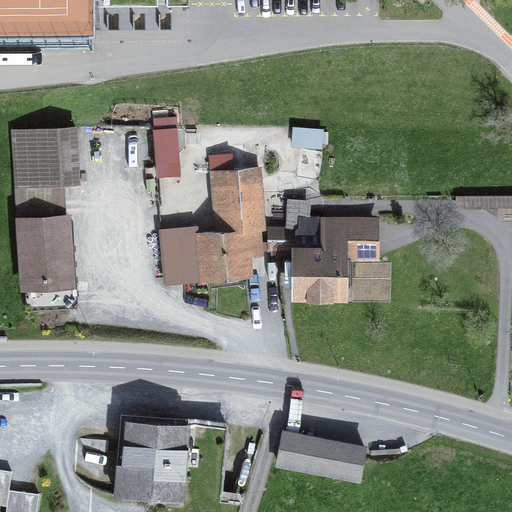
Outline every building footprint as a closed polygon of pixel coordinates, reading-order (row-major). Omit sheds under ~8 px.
[(0,0),(0,48),(90,48),(90,38),(89,0),(0,0)] [(76,129),(16,133),(19,184),(64,181),(80,180),(76,129)] [(175,158),(173,130),(156,131),(157,159),(175,158)] [(228,152),(210,154),(212,172),(230,170),(228,152)] [(230,170),(212,172),(218,232),(259,229),(264,228),(258,167),(230,170)] [(19,184),(22,223),(66,220),(64,181),(19,184)] [(501,220),(511,220),(511,196),(466,197),(465,208),(480,208),(501,220)] [(300,219),(309,219),(309,201),(287,201),(287,229),(296,229),(299,229),(300,219)] [(345,287),(345,256),(352,256),(373,257),(374,219),(309,219),(300,219),(299,229),(296,229),(296,250),(295,250),(295,258),(285,258),(284,285),(295,285),(295,295),(345,296),(345,287)] [(72,305),(66,220),(22,223),(27,308),(72,305)] [(250,256),(261,255),(259,229),(218,232),(188,234),(187,229),(162,231),(166,280),(251,273),(250,256)] [(270,229),(270,249),(295,250),(296,250),(296,229),(287,229),(270,229)] [(146,497),(145,510),(177,511),(220,511),(221,502),(233,503),(234,493),(222,491),(227,427),(127,420),(124,465),(118,464),(116,495),(146,497)] [(285,432),(278,464),(358,479),(365,447),(285,432)] [(12,471),(0,469),(0,504),(7,506),(6,511),(36,511),(39,494),(9,490),(12,471)] [(234,493),(233,503),(241,505),(244,494),(234,493)]
